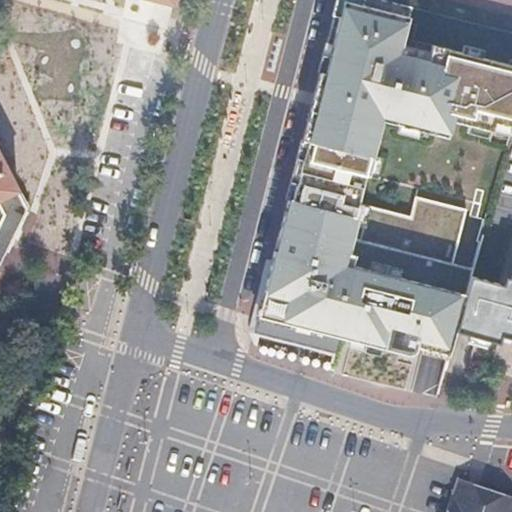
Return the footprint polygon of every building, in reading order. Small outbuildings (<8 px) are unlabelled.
[(450,141),(455,124),(509,137),(511,125),(511,32),(381,0),(336,0),(297,158),(363,175),(377,121),(450,141)] [(465,291),(471,268),(451,263),(464,209),(420,198),(411,234),(400,231),(404,215),(356,203),(363,175),(297,158),(285,206),(288,207),(281,233),(278,233),(277,238),(280,238),(276,252),(274,251),(271,261),(274,262),(257,332),(338,354),(341,340),(345,341),(405,354),(413,352),(416,346),(433,351),(448,354),(453,335),(461,307),(462,303),(465,291)] [(0,244),(6,246),(13,231),(24,209),(16,190),(12,191),(0,165),(0,244)] [(461,307),(453,335),(495,345),(498,332),(504,329),(508,327),(511,328),(511,286),(510,286),(507,295),(500,301),(494,299),(465,291),(462,303),(461,307)] [(507,295),(496,292),(494,299),(500,301),(507,295)] [(230,434),(229,448),(259,451),(261,438),(230,434)] [(281,464),(297,469),(304,447),(287,443),(281,464)] [(358,491),(366,464),(311,446),(302,473),(358,491)] [(372,463),(405,466),(407,450),(373,447),(372,463)] [(511,511),(511,497),(507,496),(503,494),(499,493),(476,485),(472,484),(468,483),(457,479),(445,511),(511,511)] [(227,511),(250,511),(254,501),(206,484),(200,502),(227,511)]
